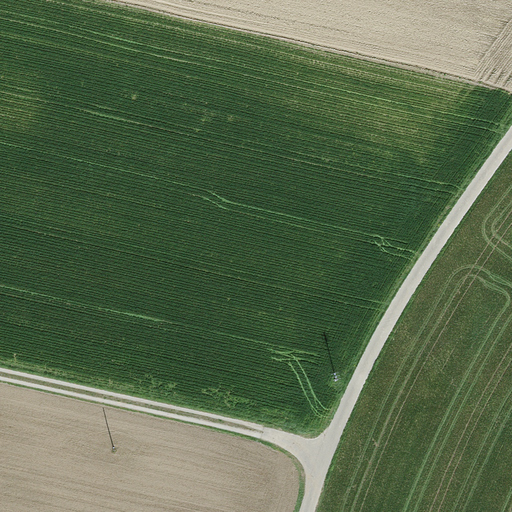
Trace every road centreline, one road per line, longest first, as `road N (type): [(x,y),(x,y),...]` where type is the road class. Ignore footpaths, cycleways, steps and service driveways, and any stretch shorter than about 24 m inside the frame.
road 1 (unclassified): [(302,511),(393,314),(511,139)]
road 2 (track): [(0,377),(262,438),(318,463)]
